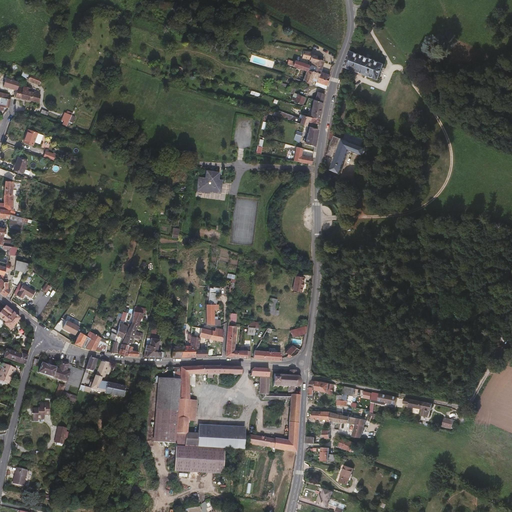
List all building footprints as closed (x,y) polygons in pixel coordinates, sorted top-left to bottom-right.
[(379,79),(386,65),(376,60),(377,58),(352,48),(346,65),(379,79)] [(330,81),(332,76),(322,72),(326,61),(314,55),(312,52),(306,51),(304,57),(312,60),(311,62),(313,63),(312,65),(299,61),(298,64),(292,62),(291,66),(310,71),(313,72),(314,71),(320,73),(318,78),(320,79),(321,77),(330,81)] [(43,86),(47,78),(40,75),(39,78),(33,75),(32,75),(28,73),(26,78),(31,80),(30,81),(43,86)] [(317,81),(318,78),(316,78),(316,75),(309,73),(306,80),(309,82),(312,83),(313,83),(315,80),(317,81)] [(328,89),(330,81),(321,77),(320,79),(318,78),(317,81),(318,82),(317,84),(328,89)] [(21,87),(22,84),(10,79),(8,79),(6,83),(5,87),(14,89),(18,91),(20,92),(21,89),(21,87)] [(24,99),(27,88),(21,87),(21,89),(20,92),(19,98),(24,99)] [(41,103),(43,96),(32,93),(31,93),(31,90),(31,89),(27,88),(24,99),(41,103)] [(322,120),(326,93),(320,91),(317,100),(315,100),(312,117),(322,120)] [(304,105),(307,98),(300,96),(299,96),(296,95),(293,101),(297,102),(296,103),(304,105)] [(12,109),(14,99),(13,98),(9,97),(8,100),(3,98),(0,108),(0,110),(7,112),(9,108),(12,109)] [(67,127),(71,115),(66,113),(62,123),(64,124),(64,123),(65,123),(64,126),(67,127)] [(308,126),(310,121),(321,125),(322,120),(312,117),(306,115),(304,120),(295,117),(295,118),(293,122),(308,126)] [(318,147),(320,131),(320,130),(309,127),(307,144),(318,147)] [(364,143),(366,137),(348,130),(346,137),(364,143)] [(38,146),(42,134),(33,131),(29,143),(38,146)] [(366,154),(370,145),(364,143),(346,137),(337,134),(331,152),(338,154),(333,169),(343,173),(352,149),(366,154)] [(313,163),(314,157),(302,155),(303,151),(297,150),(295,160),(313,163)] [(53,160),(55,154),(46,151),(43,157),(53,160)] [(28,174),(32,162),(23,159),(18,171),(28,174)] [(0,174),(4,176),(8,169),(0,166),(0,174)] [(219,187),(220,182),(221,175),(208,173),(207,180),(200,179),(197,194),(211,196),(212,190),(217,191),(218,187),(219,187)] [(16,211),(17,195),(15,195),(16,182),(8,181),(7,205),(0,203),(0,209),(3,210),(14,211),(16,211)] [(222,198),(224,183),(220,182),(219,187),(218,187),(217,191),(212,190),(211,196),(222,198)] [(14,218),(14,214),(14,211),(3,210),(2,215),(4,215),(4,218),(13,219),(14,218)] [(30,225),(30,223),(31,223),(32,219),(27,217),(26,221),(22,220),(23,216),(20,215),(19,219),(14,218),(13,219),(13,228),(26,231),(27,225),(30,225)] [(7,238),(9,229),(0,227),(0,239),(5,240),(7,238)] [(11,257),(13,249),(11,248),(6,247),(0,244),(0,247),(5,249),(5,250),(10,252),(9,257),(11,257)] [(10,264),(1,262),(2,259),(0,258),(0,267),(0,266),(9,268),(10,264)] [(28,275),(32,267),(33,267),(21,262),(18,272),(28,275)] [(8,272),(9,268),(0,266),(0,267),(0,273),(5,275),(7,275),(8,272)] [(304,287),(305,281),(305,277),(304,276),(305,273),(298,272),(294,290),(303,291),(304,287)] [(8,298),(12,291),(10,291),(10,283),(10,278),(7,278),(7,279),(7,280),(7,285),(7,288),(2,295),(8,298)] [(46,293),(51,286),(45,283),(41,289),(46,293)] [(23,284),(16,295),(23,299),(25,294),(32,298),(36,291),(23,284)] [(277,314),(280,299),(272,297),(270,313),(277,314)] [(221,326),(221,319),(216,318),(216,308),(216,305),(211,305),(210,304),(208,323),(221,326)] [(14,330),(22,320),(8,307),(0,316),(0,323),(4,327),(7,324),(14,330)] [(143,324),(146,311),(137,309),(133,322),(143,324)] [(127,313),(118,312),(117,320),(126,321),(127,313)] [(62,329),(75,335),(80,326),(67,320),(62,329)] [(140,332),(143,324),(133,322),(132,327),(130,332),(146,335),(147,333),(140,332)] [(126,337),(130,327),(125,326),(124,328),(122,327),(124,324),(122,323),(120,331),(119,334),(126,337)] [(236,349),(239,325),(231,324),(227,356),(239,356),(240,350),(236,349)] [(307,331),(308,326),(293,330),(293,331),(287,333),(288,336),(300,333),(307,331)] [(218,339),(219,332),(222,332),(223,329),(213,327),(212,330),(211,337),(218,339)] [(211,337),(212,330),(204,329),(203,329),(202,336),(211,337)] [(305,344),(307,331),(300,333),(288,336),(288,351),(295,345),(303,348),(305,344)] [(87,340),(89,337),(80,332),(75,341),(84,346),(87,340)] [(132,346),(136,336),(138,336),(145,338),(146,335),(130,332),(127,339),(125,345),(132,346)] [(101,342),(103,337),(96,334),(95,336),(92,335),(91,337),(101,342)] [(200,349),(202,338),(194,336),(193,341),(192,345),(196,346),(196,356),(209,356),(210,347),(207,346),(206,349),(200,349)] [(98,349),(101,342),(91,337),(89,337),(87,340),(91,342),(88,348),(90,348),(97,350),(98,349)] [(159,351),(161,340),(150,337),(148,350),(147,356),(167,356),(167,352),(159,351)] [(109,351),(109,344),(101,342),(98,349),(109,351)] [(186,356),(187,346),(184,346),(184,343),(177,343),(174,356),(186,356)] [(196,356),(196,346),(192,345),(189,346),(187,346),(186,356),(196,356)] [(297,354),(301,350),(303,348),(295,345),(288,351),(293,356),(297,354)] [(139,355),(140,352),(134,351),(135,349),(135,347),(135,346),(134,346),(132,346),(131,350),(129,355),(139,355)] [(251,357),(252,349),(250,349),(250,348),(244,347),(244,346),(242,346),(242,350),(240,350),(239,356),(251,357)] [(283,359),(283,352),(277,352),(278,348),(272,347),(271,351),(256,350),(256,351),(255,358),(276,359),(283,359)] [(20,363),(23,353),(21,352),(21,353),(9,349),(6,358),(12,360),(20,363)] [(28,365),(30,356),(23,353),(20,363),(26,365),(28,365)] [(96,369),(99,359),(92,357),(88,370),(91,371),(92,368),(96,369)] [(72,374),(73,372),(70,371),(71,365),(72,364),(67,362),(68,360),(64,359),(61,368),(57,367),(45,363),(42,372),(54,376),(61,379),(70,381),(70,379),(72,379),(73,378),(74,376),(73,375),(72,374)] [(9,380),(12,371),(14,372),(15,372),(17,366),(2,361),(0,367),(0,371),(1,372),(0,375),(0,377),(5,379),(6,379),(9,380)] [(108,392),(110,383),(108,383),(108,382),(105,380),(104,382),(103,382),(103,381),(103,380),(108,376),(111,363),(110,362),(104,361),(103,365),(98,376),(94,388),(94,389),(108,392)] [(191,399),(191,398),(191,385),(191,384),(191,381),(191,375),(204,373),(213,373),(213,378),(219,378),(219,373),(243,374),(244,366),(204,365),(183,368),(184,375),(184,377),(184,384),(184,399),(181,399),(177,444),(179,444),(193,445),(200,445),(205,445),(223,446),(228,446),(246,447),(247,432),(201,429),(200,435),(189,434),(190,417),(191,399)] [(298,451),(302,394),(271,392),(271,368),(261,367),(250,367),(250,370),(248,370),(248,375),(263,376),(262,394),(265,394),(265,398),(276,398),(292,398),(292,407),(290,439),(284,438),(278,437),(278,438),(251,434),(250,443),(298,451)] [(303,382),(303,379),(301,377),(300,375),(297,375),(298,370),(291,369),(291,374),(289,374),(288,373),(287,373),(287,374),(283,374),(283,373),(282,373),(282,374),(278,374),(278,373),(276,373),(275,386),(277,386),(277,385),(281,385),(281,386),(282,386),(283,385),(286,385),(286,386),(288,387),(288,386),(290,386),(290,391),(296,392),(296,387),(298,387),(300,386),(302,384),(303,382)] [(177,444),(181,399),(184,399),(184,384),(184,377),(164,376),(159,442),(173,443),(177,444)] [(325,390),(326,381),(319,379),(318,384),(317,389),(325,390)] [(127,390),(127,387),(110,383),(108,392),(107,393),(125,397),(125,396),(127,390)] [(317,389),(318,384),(314,383),(314,385),(312,385),(311,385),(310,394),(315,394),(315,389),(317,389)] [(63,391),(65,385),(60,384),(56,396),(61,397),(63,391)] [(356,395),(357,387),(346,385),(345,393),(356,395)] [(75,402),(77,396),(63,391),(61,397),(75,402)] [(398,404),(400,396),(380,392),(378,399),(373,398),(373,401),(388,404),(388,402),(398,404)] [(422,409),(424,402),(411,398),(410,404),(415,406),(415,407),(422,409)] [(433,411),(435,404),(424,402),(422,409),(424,410),(423,415),(429,417),(431,410),(433,411)] [(47,417),(48,414),(53,414),(54,405),(44,404),(44,411),(36,410),(35,414),(36,414),(36,421),(41,422),(41,418),(44,418),(43,419),(44,420),(45,420),(46,420),(47,419),(47,417)] [(333,420),(334,413),(323,411),(309,410),(308,417),(329,419),(329,424),(333,424),(333,420)] [(351,423),(353,416),(345,415),(338,413),(334,413),(333,420),(351,423)] [(363,436),(368,419),(359,417),(357,424),(354,436),(363,436)] [(444,418),(442,427),(452,429),(454,420),(444,418)] [(65,443),(68,430),(60,428),(57,441),(65,443)] [(355,451),(357,442),(344,438),(342,447),(355,451)] [(177,469),(200,470),(226,472),(228,452),(228,446),(223,446),(205,445),(200,445),(193,445),(179,444),(178,454),(177,469)] [(333,460),(334,453),(331,453),(331,447),(330,447),(324,447),(323,459),(333,460)] [(348,479),(352,468),(344,465),(340,476),(348,479)] [(27,486),(32,469),(21,466),(17,483),(27,486)] [(329,505),(334,489),(324,486),(319,502),(329,505)]
